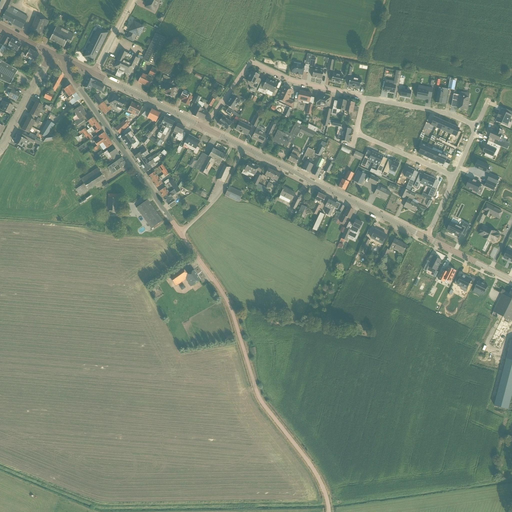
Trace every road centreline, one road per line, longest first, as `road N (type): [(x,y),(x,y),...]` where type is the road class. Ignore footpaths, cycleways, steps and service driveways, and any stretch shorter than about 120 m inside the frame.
road 1 (unclassified): [(328,511),(311,467),(260,400),(225,298),(179,231)]
road 2 (residential): [(179,231),(67,61)]
road 3 (secondary): [(425,237),(243,147)]
road 4 (residential): [(364,97),(250,63),(203,127)]
road 5 (secondary): [(203,127),(94,73)]
